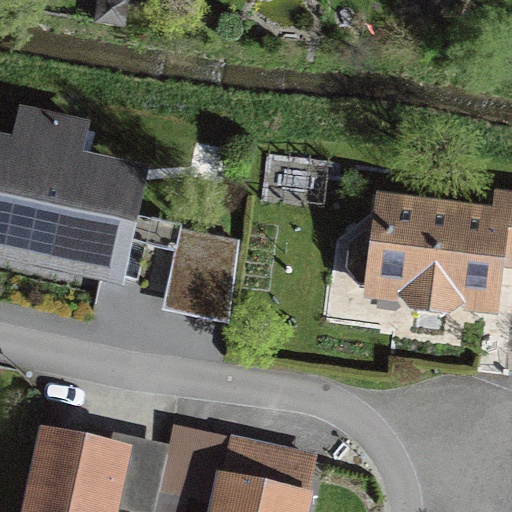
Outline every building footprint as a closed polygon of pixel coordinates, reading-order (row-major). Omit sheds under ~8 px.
[(122,27),(124,2),(108,0),(101,0),(97,23),(122,27)] [(0,215),(0,252),(109,276),(130,180),(74,168),(83,129),(22,116),(13,155),(0,215)] [(0,151),(0,215),(13,155),(0,151)] [(511,201),(500,200),(497,224),(386,210),(383,238),(364,236),(350,247),(347,270),(358,284),(377,286),(376,290),(401,293),(417,313),(442,316),(462,301),(486,304),(492,261),(511,263),(511,201)] [(227,308),(243,235),(183,222),(167,296),(227,308)] [(47,440),(31,511),(108,511),(121,456),(47,440)] [(301,511),(313,463),(230,445),(215,511),(301,511)]
